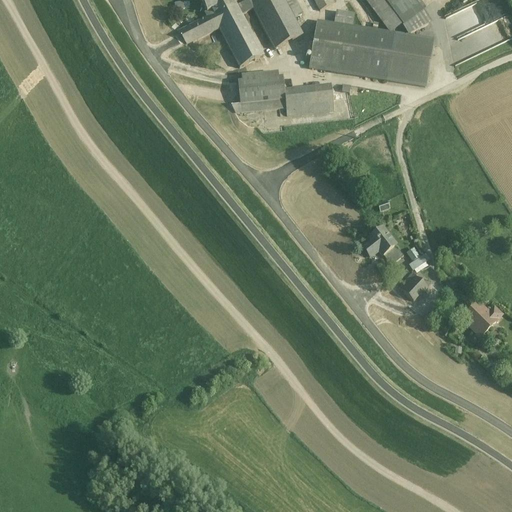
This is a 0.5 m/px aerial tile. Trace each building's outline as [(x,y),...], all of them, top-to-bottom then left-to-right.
[(176,9),(184,7),(182,0),(175,2),(176,9)] [(237,1),(239,0),(201,0),(210,15),(215,12),(218,17),(240,6),(237,1)] [(305,36),(286,0),(252,0),(249,2),(254,11),(277,51),(305,36)] [(313,0),(318,10),(334,2),(333,0),(313,0)] [(419,0),(364,0),(389,34),(394,35),(404,26),(406,29),(429,12),(419,0)] [(504,0),(476,0),(475,1),(474,0),(468,0),(463,2),(465,7),(445,15),(454,38),(511,15),(504,0)] [(254,11),(249,2),(240,6),(218,17),(180,36),(187,48),(221,31),(241,71),(267,58),(243,16),(254,11)] [(435,67),(435,41),(394,35),(389,34),(318,23),(310,71),(429,92),(435,67)] [(462,45),(468,59),(498,46),(492,32),(462,45)] [(289,120),(336,115),(333,88),(289,92),(286,76),(235,80),(238,117),(288,113),(289,120)] [(391,268),(405,257),(382,227),(371,237),(374,241),(360,250),(369,261),(380,253),(391,268)] [(411,261),(420,256),(414,247),(406,253),(411,261)] [(426,256),(409,262),(413,272),(429,266),(426,256)] [(414,302),(428,287),(416,277),(403,292),(414,302)] [(497,321),(502,316),(495,308),(490,313),(484,306),(480,309),(477,306),(465,318),(470,322),(465,327),(480,342),(499,323),(497,321)]
